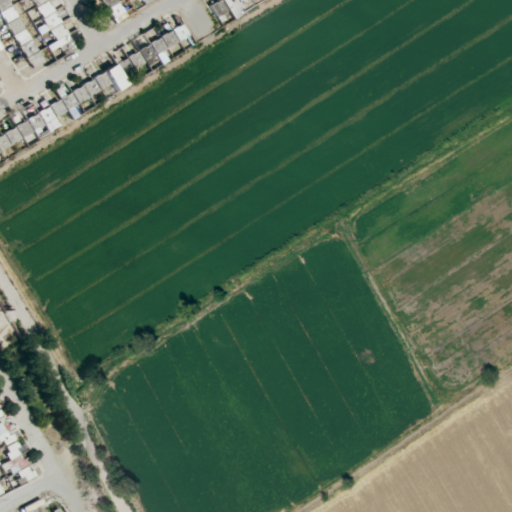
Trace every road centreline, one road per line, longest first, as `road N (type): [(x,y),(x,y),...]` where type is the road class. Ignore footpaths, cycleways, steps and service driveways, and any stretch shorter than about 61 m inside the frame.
road 1 (residential): [(0,277),(124,511)]
road 2 (residential): [(0,108),(185,0)]
road 3 (residential): [(0,373),(76,511)]
